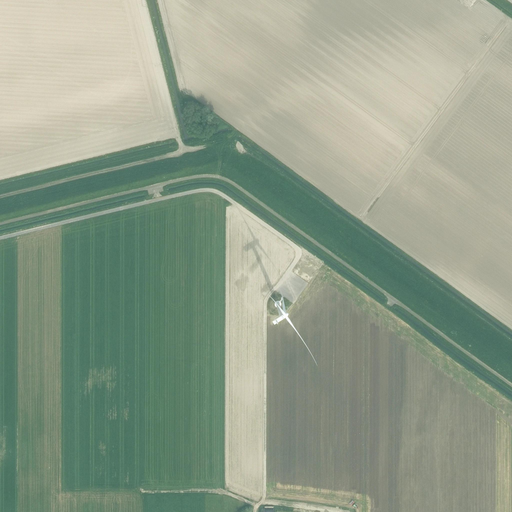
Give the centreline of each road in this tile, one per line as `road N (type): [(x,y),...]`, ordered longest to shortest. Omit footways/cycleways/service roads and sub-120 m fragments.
road 1 (unclassified): [(511,385),(221,178),(192,177),(0,224)]
road 2 (track): [(273,289),(265,303),(264,496)]
road 3 (track): [(0,197),(175,154),(178,138)]
